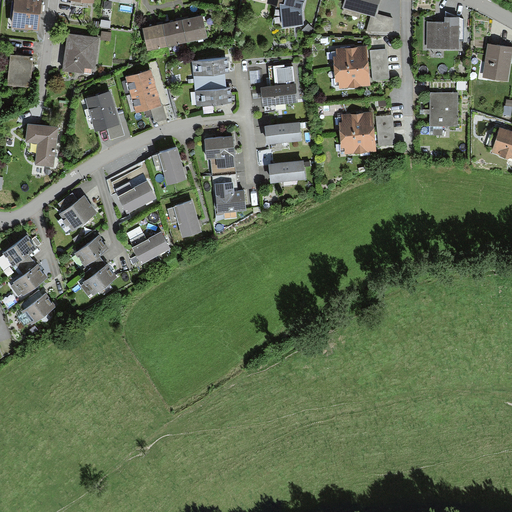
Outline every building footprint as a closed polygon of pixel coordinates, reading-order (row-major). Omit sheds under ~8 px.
[(40,0),(13,0),(10,28),(37,32),(40,0)] [(269,0),(267,8),(279,11),(282,29),(304,27),(302,11),(305,0),(269,0)] [(375,18),(380,0),(344,0),(342,8),(375,18)] [(208,39),(203,16),(183,20),(187,43),(208,39)] [(187,43),(183,20),(163,24),(167,47),(187,43)] [(458,23),(426,24),(427,52),(459,52),(458,23)] [(167,47),(163,24),(142,28),(147,51),(167,47)] [(99,39),(67,36),(62,73),(84,76),(84,69),(95,70),(99,39)] [(511,49),(487,46),(483,81),(508,84),(511,49)] [(387,49),(370,50),(373,80),(389,79),(387,49)] [(368,72),(366,52),(334,55),(335,75),(368,72)] [(228,53),(190,57),(191,72),(229,68),(228,53)] [(33,58),(11,57),(8,87),(31,89),(33,58)] [(263,108),(299,105),(296,68),(274,69),(275,87),(262,88),(263,108)] [(156,88),(151,70),(125,78),(130,96),(156,88)] [(369,88),(368,72),(335,75),(337,92),(369,88)] [(110,85),(84,95),(97,131),(123,121),(110,85)] [(162,105),(156,88),(130,96),(135,113),(162,105)] [(232,90),(194,93),(196,108),(233,105),(232,90)] [(460,129),(458,96),(430,97),(431,130),(460,129)] [(392,115),(376,116),(379,146),(394,145),(392,115)] [(375,132),(373,116),(340,119),(342,135),(375,132)] [(59,127),(28,124),(26,142),(38,143),(36,164),(55,166),(59,127)] [(301,143),(299,124),(264,128),(266,147),(301,143)] [(511,160),(511,132),(499,129),(492,155),(511,160)] [(376,149),(375,132),(342,135),(344,152),(376,149)] [(235,159),(233,140),(204,142),(206,162),(212,161),(235,159)] [(178,144),(158,150),(167,182),(187,176),(184,164),(178,144)] [(236,177),(235,159),(212,161),(213,179),(236,177)] [(304,183),(303,164),(268,167),(270,186),(304,183)] [(151,170),(118,187),(129,207),(162,190),(151,170)] [(238,194),(236,177),(213,179),(215,196),(238,194)] [(245,193),(238,194),(215,196),(216,215),(247,213),(245,193)] [(96,213),(83,197),(59,216),(71,232),(96,213)] [(194,197),(173,203),(182,235),(202,229),(194,197)] [(167,220),(138,238),(147,253),(176,235),(167,220)] [(36,249),(27,236),(1,256),(10,269),(36,249)] [(108,248),(98,236),(72,258),(82,270),(87,265),(98,256),(108,248)] [(106,265),(98,256),(87,265),(95,274),(106,265)] [(47,277),(37,265),(11,286),(20,298),(47,277)] [(106,265),(95,274),(83,284),(93,296),(116,278),(106,265)] [(22,300),(28,307),(44,293),(39,286),(22,300)] [(55,308),(44,295),(22,313),(32,326),(55,308)]
